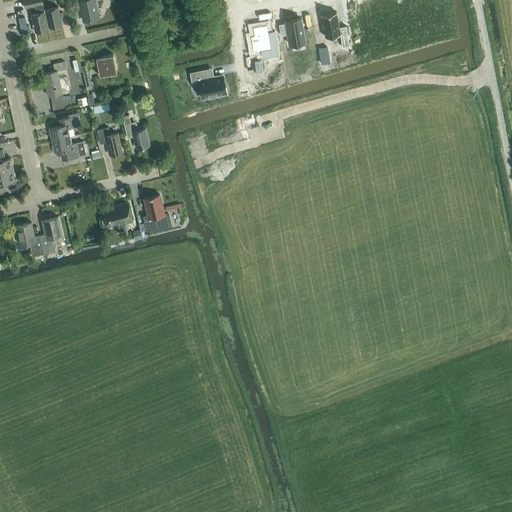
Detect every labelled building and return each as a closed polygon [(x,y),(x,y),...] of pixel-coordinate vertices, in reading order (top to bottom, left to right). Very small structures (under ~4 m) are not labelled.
[(83,20),(99,17),(95,0),(81,0),(79,0),(72,0),(75,8),(80,6),(83,20)] [(402,32),(401,25),(416,22),(411,0),(401,0),(396,1),(398,17),(391,18),(393,34),(402,32)] [(449,15),(446,0),(430,0),(432,8),(423,9),(427,30),(436,28),(434,18),(449,15)] [(49,26),(62,24),(58,6),(45,9),(49,26)] [(44,11),(31,14),(35,31),(48,28),(44,11)] [(336,11),(321,13),(325,36),(340,33),(342,46),(349,44),(346,25),(339,26),(336,11)] [(290,43),(305,41),(301,17),(286,20),(287,22),(280,23),(281,34),(289,33),(290,43)] [(268,31),(267,23),(252,26),(254,34),(250,35),(253,50),(256,49),(256,50),(266,48),(268,56),(279,54),(278,46),(277,41),(275,30),(268,31)] [(30,24),(23,25),(25,33),(31,32),(30,24)] [(99,75),(117,72),(113,54),(101,56),(97,63),(99,75)] [(57,70),(66,68),(65,61),(54,64),(55,71),(43,73),(48,95),(62,92),(57,70)] [(92,85),(87,64),(81,65),(86,86),(92,85)] [(207,68),(190,72),(192,81),(199,80),(202,97),(220,93),(220,95),(227,93),(226,86),(225,86),(222,74),(209,77),(207,68)] [(63,77),(65,89),(71,88),(69,75),(63,77)] [(78,98),(80,106),(88,104),(86,96),(78,98)] [(49,128),(52,140),(70,136),(68,128),(81,125),(78,112),(69,114),(69,117),(60,119),(61,125),(49,128)] [(129,114),(122,116),(127,137),(134,136),(136,147),(149,144),(145,128),(138,130),(136,123),(131,124),(129,114)] [(108,127),(97,129),(100,143),(107,141),(110,154),(122,151),(117,132),(110,134),(108,127)] [(72,143),(70,136),(52,140),(55,152),(60,151),(62,159),(86,154),(83,141),(72,143)] [(0,171),(13,169),(11,157),(5,159),(3,149),(0,149),(0,171)] [(13,169),(0,171),(0,190),(6,189),(5,182),(16,180),(13,169)] [(145,231),(169,225),(170,223),(168,213),(164,213),(159,194),(152,196),(152,195),(149,196),(144,197),(148,214),(141,215),(145,231)] [(104,209),(105,215),(101,216),(99,218),(101,225),(103,226),(108,225),(108,226),(116,224),(117,231),(126,229),(125,222),(132,221),(128,201),(119,203),(119,205),(104,209)] [(40,235),(44,253),(56,251),(53,237),(62,234),(58,216),(42,219),(45,234),(40,235)] [(33,256),(44,253),(40,235),(35,236),(32,222),(16,225),(20,244),(29,242),(33,256)]
